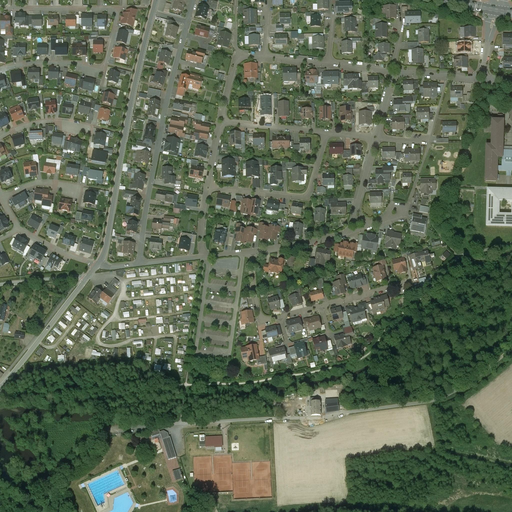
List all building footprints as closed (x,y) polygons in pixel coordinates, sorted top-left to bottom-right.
[(185,0),(172,0),(172,1),(173,2),(173,3),(175,3),(173,10),(174,10),(175,12),(177,11),(182,12),(185,3),(186,3),(185,0)] [(328,10),(327,0),(317,0),(317,10),(328,10)] [(336,3),(336,5),(336,13),(343,13),(343,14),(344,14),(344,13),(344,11),(348,11),(348,3),(336,3)] [(204,7),(198,6),(195,17),(206,20),(209,8),(204,7)] [(394,6),(382,7),(382,9),(381,9),(381,10),(383,10),(383,14),(387,14),(387,17),(391,17),(391,18),(395,18),(395,10),(395,6),(394,6)] [(253,11),(244,11),(244,14),(244,18),(243,18),(243,19),(244,19),(244,24),(256,24),(256,11),(253,11)] [(406,13),(405,13),(405,23),(411,23),(411,22),(417,22),(417,13),(406,13)] [(126,14),(124,14),(121,24),(133,27),(135,20),(134,20),(135,16),(126,14)] [(290,14),(279,14),(280,25),(290,25),(290,14)] [(25,15),(16,15),(16,24),(19,24),(19,26),(25,27),(25,17),(25,15)] [(92,15),(85,15),(82,15),(82,27),(92,27),(92,15)] [(314,17),(310,17),(311,27),(320,27),(320,16),(314,17)] [(98,17),(98,23),(98,27),(106,27),(106,17),(98,17)] [(10,18),(1,18),(1,29),(1,30),(6,30),(10,30),(10,28),(10,18)] [(32,18),(32,26),(41,26),(41,18),(32,18)] [(58,18),(48,18),(48,25),(51,25),(51,26),(53,26),(54,25),(58,25),(58,18)] [(75,18),(66,18),(66,26),(75,26),(75,25),(75,21),(75,18)] [(381,20),(373,18),(373,26),(376,26),(376,25),(381,25),(381,20)] [(355,19),(344,19),(344,33),(354,32),(354,29),(355,29),(357,29),(357,28),(356,28),(355,19)] [(204,26),(198,25),(197,27),(195,35),(207,38),(208,37),(212,39),(214,31),(210,30),(210,29),(203,28),(204,26)] [(381,25),(376,25),(376,26),(376,30),(375,30),(375,31),(376,31),(376,38),(386,38),(386,25),(381,25)] [(178,29),(168,26),(167,30),(168,31),(167,37),(175,39),(178,29)] [(475,38),(475,28),(464,28),(464,38),(475,38)] [(429,30),(418,30),(418,43),(429,43),(429,30)] [(124,32),(119,31),(117,42),(125,44),(128,34),(128,33),(124,32)] [(225,34),(221,33),(220,35),(217,45),(228,48),(231,36),(225,34)] [(511,34),(503,35),(502,45),(511,45),(511,34)] [(287,45),(287,35),(274,36),(275,45),(287,45)] [(259,36),(249,36),(249,46),(259,46),(259,36)] [(313,38),(312,38),(313,49),(323,49),(323,37),(313,38)] [(102,42),(94,42),(94,53),(102,53),(102,49),(103,49),(103,46),(102,46),(102,42)] [(352,53),(352,42),(341,42),(342,54),(352,53)] [(81,46),(73,46),(73,56),(82,56),(86,56),(86,44),(81,44),(81,46)] [(389,44),(378,44),(378,53),(378,54),(386,54),(389,54),(389,44)] [(22,45),(16,45),(16,48),(16,56),(25,56),(25,47),(22,47),(22,45)] [(56,45),(56,51),(56,55),(67,55),(67,45),(56,45)] [(164,46),(162,45),(160,51),(171,54),(172,48),(164,46)] [(47,46),(39,46),(38,48),(38,55),(47,55),(47,46)] [(127,51),(115,48),(114,52),(115,52),(113,58),(125,61),(127,51)] [(206,52),(197,50),(196,54),(188,52),(185,60),(203,65),(204,61),(202,60),(204,56),(205,56),(206,52)] [(423,63),(423,50),(421,50),(413,50),(413,51),(412,51),(412,63),(423,63)] [(171,54),(160,51),(159,51),(157,58),(160,58),(158,63),(162,64),(164,64),(168,65),(171,54)] [(386,54),(378,54),(378,53),(376,56),(376,57),(373,57),(373,61),(376,61),(376,62),(382,61),(382,58),(384,58),(386,56),(386,54)] [(460,58),(457,58),(457,64),(453,64),(453,68),(459,68),(459,69),(467,68),(466,58),(460,58)] [(511,59),(503,59),(503,62),(502,62),(502,63),(504,63),(504,67),(509,68),(509,69),(511,68),(511,59)] [(256,65),(245,65),(245,79),(255,78),(256,78),(256,74),(256,65)] [(58,70),(49,69),(49,78),(58,79),(58,70)] [(296,69),(283,69),(283,81),(284,81),(284,80),(292,80),(292,81),(295,81),(296,81),(296,74),(296,69)] [(35,70),(32,70),(29,70),(29,80),(39,80),(39,70),(35,70)] [(313,71),(310,71),(310,73),(307,73),(307,76),(306,76),(306,80),(307,80),(307,83),(317,83),(317,77),(317,73),(313,73),(313,71)] [(20,72),(10,74),(12,83),(21,82),(21,78),(20,72)] [(116,73),(110,72),(107,82),(117,84),(119,74),(116,73)] [(165,75),(157,73),(154,83),(158,84),(158,85),(162,86),(165,76),(165,75)] [(338,73),(325,73),(325,74),(325,78),(323,78),(323,83),(324,83),(330,83),(331,84),(338,84),(338,73)] [(77,77),(68,75),(67,79),(66,78),(65,83),(70,85),(70,86),(74,87),(74,86),(75,86),(77,77)] [(358,75),(344,75),(344,86),(351,86),(352,89),(358,89),(358,81),(358,75)] [(199,79),(191,77),(190,78),(181,76),(178,88),(184,90),(187,91),(189,85),(193,86),(193,88),(197,90),(197,89),(199,89),(202,80),(199,79)] [(378,77),(368,77),(368,83),(368,88),(378,88),(378,77)] [(95,81),(85,79),(85,81),(83,90),(87,91),(89,90),(93,91),(95,81)] [(413,82),(402,82),(403,91),(413,91),(413,82)] [(462,87),(450,88),(450,98),(462,98),(462,87)] [(149,89),(148,95),(155,97),(159,98),(161,92),(149,89)] [(109,95),(104,94),(102,103),(108,104),(108,103),(112,104),(114,96),(109,95)] [(37,99),(28,101),(29,110),(32,109),(32,110),(36,110),(36,109),(39,108),(37,99)] [(249,102),(249,100),(248,100),(239,100),(239,111),(250,111),(249,102)] [(159,103),(150,101),(149,107),(148,111),(148,112),(158,114),(159,109),(158,109),(159,103)] [(408,101),(397,101),(397,112),(409,112),(409,102),(409,101),(408,101)] [(55,102),(46,103),(47,114),(50,114),(50,115),(53,114),(53,113),(56,113),(55,102)] [(192,104),(179,102),(179,103),(174,102),(173,109),(182,111),(181,112),(189,114),(191,109),(192,104)] [(289,117),(288,102),(278,102),(278,117),(289,117)] [(23,103),(18,106),(18,107),(19,107),(22,114),(26,112),(23,103)] [(91,105),(81,103),(79,113),(88,115),(90,109),(91,105)] [(73,106),(63,105),(62,114),(72,115),(73,106)] [(271,105),(261,105),(261,115),(271,115),(271,105)] [(18,107),(13,109),(14,111),(10,112),(14,121),(23,117),(22,114),(19,107),(18,107)] [(330,108),(320,108),(320,114),(321,114),(321,118),(325,118),(325,120),(330,119),(330,108)] [(348,108),(340,108),(340,112),(340,113),(340,115),(340,116),(340,119),(345,119),(345,121),(350,121),(350,111),(350,108),(348,108)] [(311,109),(302,109),(302,113),(301,113),(301,116),(302,116),(302,120),(311,120),(311,116),(312,116),(312,113),(311,113),(311,109)] [(428,109),(416,109),(416,119),(428,119),(428,114),(428,109)] [(109,112),(100,110),(100,111),(99,111),(98,112),(99,113),(99,115),(99,116),(98,119),(99,120),(102,121),(103,120),(107,121),(108,120),(109,118),(108,117),(109,112)] [(367,112),(359,112),(359,125),(371,125),(370,125),(370,119),(371,119),(371,113),(371,112),(367,112)] [(4,114),(0,115),(0,116),(4,126),(7,125),(7,124),(9,123),(6,116),(4,114)] [(180,120),(171,119),(170,126),(183,128),(184,122),(185,121),(180,120)] [(404,119),(392,119),(392,129),(404,129),(404,125),(404,119)] [(485,145),(484,183),(497,183),(497,172),(498,159),(502,159),(503,151),(504,120),(491,120),(490,146),(485,145)] [(456,123),(442,123),(443,133),(456,132),(456,123)] [(201,124),(197,124),(195,130),(207,133),(208,126),(201,124)] [(183,128),(170,126),(168,132),(177,134),(182,135),(183,128)] [(147,127),(146,127),(144,138),(153,140),(155,129),(147,127)] [(207,133),(195,130),(194,137),(198,138),(205,140),(207,133)] [(41,132),(29,133),(29,138),(30,138),(30,141),(42,140),(42,138),(42,137),(42,134),(42,132),(41,132)] [(240,133),(230,133),(230,145),(240,145),(240,133)] [(62,136),(53,134),(52,143),(53,143),(54,144),(56,145),(57,144),(61,144),(62,136)] [(100,135),(96,135),(95,138),(95,139),(94,141),(93,148),(98,149),(105,149),(106,136),(100,135)] [(264,135),(253,136),(253,144),(253,146),(264,146),(264,135)] [(21,136),(12,138),(15,147),(24,144),(23,140),(21,136)] [(279,138),(273,138),(273,142),(273,149),(273,147),(276,147),(277,149),(284,149),(285,147),(288,147),(288,149),(289,149),(289,142),(289,138),(288,138),(282,138),(279,138)] [(74,141),(71,140),(70,143),(68,150),(78,153),(82,143),(78,142),(78,141),(75,140),(74,141)] [(310,140),(299,140),(300,151),(310,151),(310,140)] [(179,143),(172,141),(171,142),(167,141),(165,149),(175,151),(175,148),(183,150),(184,144),(179,143)] [(343,151),(342,145),(329,145),(330,154),(342,154),(343,154),(343,151)] [(207,148),(197,146),(196,152),(197,153),(197,157),(205,159),(206,155),(206,156),(207,151),(207,148)] [(360,146),(350,146),(350,151),(350,157),(351,157),(351,156),(360,156),(360,157),(361,156),(360,146)] [(395,149),(382,149),(382,158),(395,158),(395,149)] [(419,150),(405,150),(405,162),(419,162),(419,150)] [(498,159),(497,172),(511,172),(511,150),(503,151),(502,159),(498,159)] [(103,154),(93,152),(92,162),(105,164),(107,155),(107,154),(103,154)] [(150,154),(141,152),(140,155),(137,154),(136,161),(139,161),(139,163),(147,165),(148,160),(149,160),(149,158),(150,154)] [(234,163),(234,161),(228,161),(222,161),(222,173),(226,173),(226,177),(235,177),(234,163)] [(33,163),(29,163),(29,164),(24,165),(25,174),(30,174),(30,176),(36,176),(36,173),(35,164),(35,163),(33,163)] [(54,165),(45,164),(44,173),(47,173),(47,174),(48,175),(51,175),(51,174),(54,174),(55,170),(56,166),(54,165)] [(78,168),(67,166),(66,175),(78,177),(79,171),(79,168),(78,168)] [(197,168),(192,167),(190,177),(201,179),(203,169),(197,168)] [(171,169),(162,168),(162,179),(165,179),(171,179),(171,169)] [(281,168),(271,168),(271,175),(270,175),(272,175),(272,180),(281,180),(281,168)] [(297,169),(292,169),(292,182),(303,182),(303,175),(306,175),(306,169),(297,169)] [(8,170),(5,171),(4,170),(1,172),(1,173),(0,173),(0,179),(2,183),(5,181),(6,182),(9,180),(9,179),(12,178),(8,170)] [(88,170),(86,181),(100,184),(102,172),(88,170)] [(381,171),(375,171),(376,181),(378,181),(383,181),(383,182),(384,182),(384,181),(389,181),(389,173),(389,171),(381,171)] [(140,175),(135,174),(135,175),(132,189),(142,191),(145,176),(140,175)] [(411,174),(402,174),(402,184),(411,184),(411,174)] [(334,186),(334,175),(322,176),(322,186),(334,186)] [(346,176),(343,176),(343,186),(352,186),(352,176),(346,176)] [(435,180),(421,180),(421,194),(429,194),(429,190),(435,190),(435,180)] [(511,190),(486,189),(485,228),(511,228),(511,190)] [(47,197),(47,195),(48,191),(43,190),(43,192),(36,190),(35,196),(34,200),(35,200),(43,201),(44,196),(47,197)] [(174,195),(162,192),(162,193),(157,192),(155,200),(164,201),(164,203),(172,204),(174,195)] [(381,203),(381,193),(369,193),(370,204),(381,203)] [(24,194),(12,201),(15,207),(18,205),(20,208),(26,205),(24,202),(27,200),(28,200),(25,195),(24,194)] [(88,194),(86,194),(84,203),(94,205),(95,195),(96,195),(88,194)] [(44,196),(43,201),(42,205),(50,207),(51,204),(52,198),(48,197),(49,195),(47,195),(47,197),(44,196)] [(187,196),(186,205),(196,207),(197,197),(187,196)] [(230,198),(218,196),(216,206),(228,208),(230,198)] [(140,200),(131,199),(130,205),(127,205),(126,213),(129,214),(129,215),(138,216),(140,200)] [(71,202),(61,200),(60,203),(59,206),(60,206),(59,210),(68,212),(70,212),(71,204),(71,202)] [(244,200),(241,212),(249,213),(252,200),(251,202),(244,200)] [(259,201),(252,200),(249,213),(256,215),(257,215),(258,209),(259,201)] [(279,203),(268,201),(266,210),(267,210),(273,211),(278,212),(278,210),(279,204),(279,203)] [(303,205),(292,203),(290,213),(301,215),(303,205)] [(337,204),(331,204),(331,205),(331,212),(336,212),(336,214),(341,214),(345,214),(345,204),(341,204),(339,204),(337,204)] [(325,210),(315,209),(314,222),(324,222),(325,210)] [(83,221),(94,223),(96,214),(85,211),(83,221)] [(421,216),(413,215),(413,214),(411,221),(412,222),(420,223),(421,219),(422,216),(421,216)] [(41,221),(33,216),(31,221),(30,221),(28,224),(29,225),(37,230),(40,224),(42,221),(41,221)] [(6,220),(5,220),(4,217),(0,219),(0,231),(8,227),(7,224),(8,224),(6,220)] [(420,223),(412,222),(411,225),(410,231),(424,234),(425,229),(426,224),(427,219),(426,219),(426,220),(421,219),(420,223)] [(163,221),(163,222),(158,221),(158,222),(153,221),(152,229),(161,230),(161,229),(169,230),(169,227),(170,222),(169,222),(163,221)] [(137,224),(129,222),(127,232),(135,233),(137,224)] [(303,225),(293,223),(291,235),(300,237),(303,225)] [(50,226),(45,237),(55,242),(58,235),(60,230),(59,230),(50,226)] [(226,234),(221,233),(222,227),(218,226),(216,232),(214,243),(224,245),(226,234)] [(262,227),(261,232),(259,239),(267,241),(270,226),(269,226),(269,228),(262,227)] [(277,227),(270,226),(267,241),(267,237),(275,239),(276,232),(277,227)] [(253,230),(246,228),(246,230),(244,242),(244,240),(251,241),(253,235),(254,230),(253,230)] [(239,229),(238,233),(236,240),(244,242),(246,230),(239,229)] [(394,232),(388,231),(385,244),(386,244),(385,247),(392,248),(393,245),(399,246),(401,235),(393,234),(394,232)] [(63,244),(74,248),(78,236),(66,232),(63,244)] [(191,235),(182,233),(181,240),(180,240),(178,250),(188,252),(191,235)] [(367,237),(363,236),(361,249),(373,251),(374,250),(376,250),(377,245),(378,239),(374,238),(375,237),(373,237),(373,236),(369,235),(369,236),(367,236),(367,237)] [(159,240),(151,239),(149,250),(161,251),(162,241),(162,240),(159,240)] [(93,243),(83,240),(81,244),(79,251),(90,254),(93,243)] [(134,244),(125,243),(125,242),(123,242),(119,241),(118,246),(119,246),(118,253),(124,253),(124,254),(132,255),(134,244)] [(343,245),(340,244),(340,246),(338,253),(338,256),(345,257),(347,245),(347,244),(343,243),(343,245)] [(350,246),(347,245),(345,257),(352,259),(353,252),(354,245),(352,245),(350,245),(350,246)] [(34,248),(29,256),(35,259),(41,249),(35,246),(34,248)] [(41,249),(35,259),(41,263),(46,253),(41,249)] [(330,252),(318,250),(316,258),(316,261),(315,264),(323,266),(324,260),(329,261),(330,252)] [(418,254),(410,257),(411,260),(411,261),(413,268),(415,267),(415,270),(419,269),(418,264),(419,262),(426,261),(425,259),(427,258),(427,259),(429,258),(428,257),(429,257),(429,256),(428,256),(427,252),(423,253),(423,255),(418,256),(418,254)] [(5,255),(0,257),(2,260),(0,261),(2,266),(9,262),(5,255)] [(63,261),(52,255),(46,266),(52,270),(54,267),(58,269),(63,261)] [(278,261),(270,259),(268,266),(267,273),(281,276),(284,260),(278,259),(278,261)] [(402,259),(392,262),(394,271),(398,270),(399,274),(406,272),(405,268),(404,263),(403,259),(402,259)] [(382,266),(373,269),(374,276),(373,277),(374,278),(375,279),(375,278),(376,282),(382,281),(383,281),(385,281),(386,279),(382,266)] [(354,278),(350,279),(351,283),(349,283),(350,289),(352,289),(353,289),(354,289),(355,288),(357,287),(359,286),(360,287),(366,285),(364,277),(361,278),(360,275),(354,277),(354,278)] [(425,278),(418,280),(421,290),(424,289),(427,285),(425,278)] [(119,282),(114,279),(109,286),(112,288),(115,284),(116,285),(119,282)] [(322,279),(316,281),(319,291),(321,291),(321,289),(324,288),(322,279)] [(340,282),(333,284),(336,296),(345,294),(343,285),(342,281),(340,282)] [(109,286),(106,290),(102,294),(95,289),(88,298),(96,304),(100,299),(107,304),(108,304),(117,292),(112,288),(109,286)] [(319,291),(317,292),(316,291),(314,292),(313,293),(310,294),(312,301),(323,298),(321,292),(322,291),(321,291),(319,291)] [(297,295),(292,297),(291,300),(293,307),(294,306),(295,307),(296,307),(297,305),(302,304),(300,297),(299,295),(297,295)] [(386,296),(374,299),(374,302),(370,303),(371,303),(373,312),(373,313),(382,311),(383,311),(384,310),(384,309),(383,304),(388,303),(386,296)] [(277,297),(268,300),(270,310),(273,309),(273,310),(276,309),(279,308),(277,297)] [(358,309),(354,310),(354,309),(351,307),(348,308),(348,309),(345,310),(346,312),(347,316),(350,315),(352,323),(356,322),(357,325),(357,324),(357,322),(365,319),(363,312),(364,311),(367,310),(366,305),(366,304),(362,305),(362,304),(359,305),(358,308),(358,309)] [(81,309),(78,306),(75,309),(72,306),(70,309),(76,315),(81,309)] [(340,308),(331,311),(333,319),(336,318),(337,319),(342,318),(343,318),(341,313),(340,308)] [(101,314),(107,319),(110,315),(105,310),(101,314)] [(69,321),(74,316),(69,311),(64,316),(69,321)] [(251,312),(242,313),(243,318),(241,321),(245,324),(245,326),(249,326),(249,324),(253,323),(253,321),(254,319),(252,318),(251,312)] [(311,319),(308,320),(307,319),(306,320),(308,327),(309,328),(310,329),(313,328),(313,330),(314,330),(320,328),(321,328),(318,317),(317,318),(316,318),(315,317),(312,318),(311,319)] [(65,324),(66,322),(62,319),(58,324),(65,329),(67,326),(65,324)] [(299,319),(287,323),(288,327),(290,333),(302,330),(299,319)] [(84,321),(81,324),(79,322),(76,325),(83,332),(89,325),(84,321)] [(59,336),(62,333),(56,326),(53,329),(59,336)] [(94,327),(88,333),(92,336),(98,330),(94,327)] [(275,327),(265,330),(265,331),(267,338),(267,339),(272,338),(273,338),(276,337),(276,336),(278,336),(275,327)] [(351,327),(343,329),(345,335),(348,335),(348,337),(352,336),(353,335),(351,327)] [(71,333),(75,337),(80,332),(76,328),(71,333)] [(51,335),(47,339),(51,343),(55,339),(51,335)] [(345,335),(339,337),(338,336),(334,337),(337,348),(347,346),(346,345),(350,344),(348,337),(348,335),(345,335)] [(320,339),(316,340),(313,341),(314,346),(315,345),(316,349),(320,347),(321,350),(327,349),(325,342),(324,338),(320,339)] [(299,346),(294,347),(296,354),(299,353),(300,358),(306,356),(303,343),(299,344),(299,346)] [(85,351),(84,354),(90,356),(92,347),(88,346),(87,351),(85,351)] [(256,346),(246,348),(241,349),(242,356),(247,355),(249,362),(257,360),(258,360),(258,358),(256,346)] [(40,353),(42,355),(44,351),(40,347),(35,353),(37,356),(40,353)] [(294,347),(288,349),(290,355),(296,354),(294,347)] [(276,351),(274,351),(275,353),(277,361),(286,358),(286,356),(284,349),(276,351)] [(265,356),(258,358),(258,360),(257,360),(258,366),(267,364),(265,356)] [(337,401),(330,402),(330,413),(342,410),(341,401),(337,401)] [(320,402),(311,402),(311,416),(320,415),(326,414),(325,402),(320,402)] [(170,437),(162,440),(168,460),(176,458),(170,437)] [(222,437),(205,437),(205,448),(214,447),(214,448),(222,448),(222,437)] [(180,469),(172,472),(175,482),(183,479),(180,469)]
